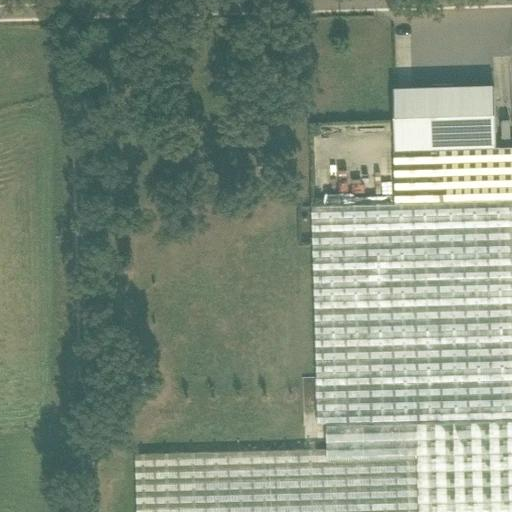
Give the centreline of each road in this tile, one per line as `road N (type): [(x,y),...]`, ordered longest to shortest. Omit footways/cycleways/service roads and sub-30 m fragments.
road 1 (track): [(95,511),(71,4)]
road 2 (unclassified): [(0,6),(238,0)]
